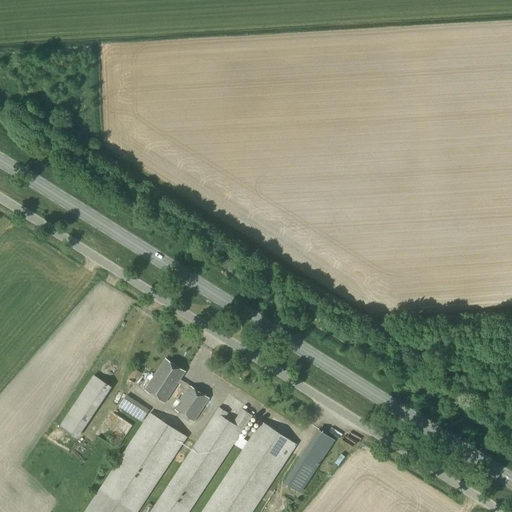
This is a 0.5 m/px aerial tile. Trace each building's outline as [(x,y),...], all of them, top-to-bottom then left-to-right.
[(209,398),(180,380),(185,372),(166,359),(145,390),(165,403),(178,383),(181,384),(179,387),(186,392),(180,403),(176,401),(172,407),(175,409),(175,410),(193,422),(209,398)] [(211,360),(209,370),(216,371),(219,361),(211,360)] [(147,366),(143,370),(150,376),(154,373),(147,366)] [(135,383),(141,373),(135,369),(128,379),(135,383)] [(77,439),(111,387),(94,375),(59,427),(77,439)] [(142,422),(150,410),(126,395),(118,407),(142,422)] [(216,414),(150,511),(187,511),(233,444),(243,450),(202,511),(251,511),(295,445),(296,445),(261,422),(261,423),(248,443),(239,436),(252,416),(242,409),(233,424),(224,419),(228,414),(219,408),(215,413),(216,414)] [(84,511),(136,511),(186,438),(187,437),(150,413),(150,414),(100,489),(84,511)] [(111,440),(123,432),(111,414),(99,422),(111,440)] [(301,492),(334,441),(318,430),(300,459),(299,459),(284,481),(301,492)] [(337,461),(341,452),(336,450),(332,459),(337,461)] [(343,452),(336,462),(341,465),(348,456),(343,452)]
